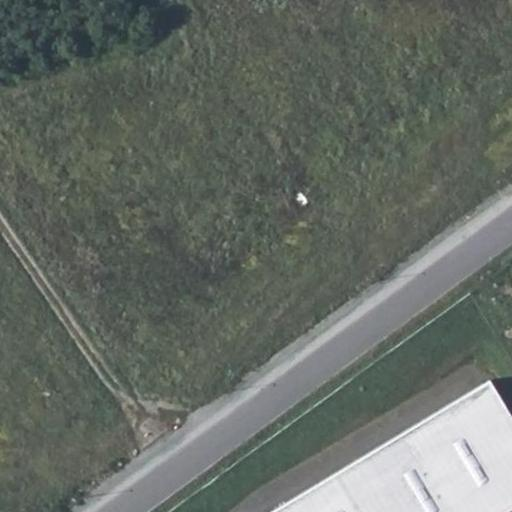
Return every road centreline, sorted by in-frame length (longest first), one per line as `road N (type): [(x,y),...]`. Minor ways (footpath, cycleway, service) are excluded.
road 1 (unclassified): [(511,227),(121,511)]
road 2 (track): [(173,473),(0,226)]
